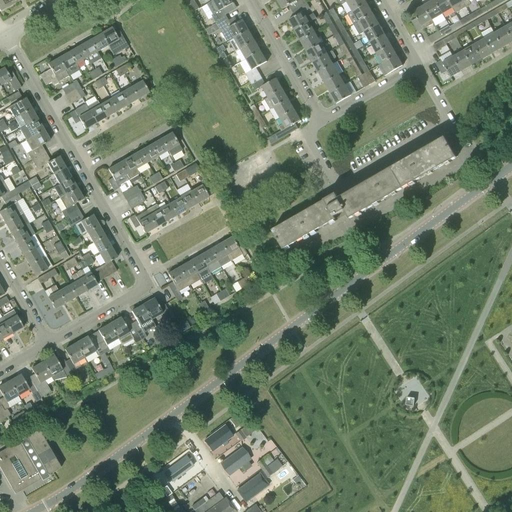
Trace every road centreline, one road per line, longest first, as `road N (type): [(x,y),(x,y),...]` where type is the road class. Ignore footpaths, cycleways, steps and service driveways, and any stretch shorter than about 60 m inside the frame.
road 1 (tertiary): [(33,511),(493,178)]
road 2 (residential): [(51,344),(141,292),(146,276),(6,35)]
road 3 (residential): [(451,124),(333,185),(307,140),(322,120)]
road 4 (residential): [(322,120),(253,0)]
